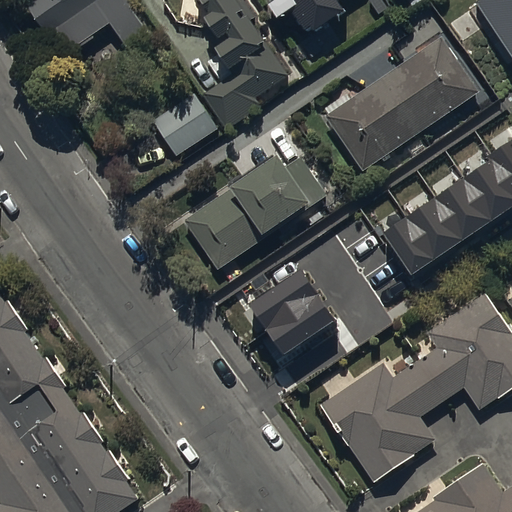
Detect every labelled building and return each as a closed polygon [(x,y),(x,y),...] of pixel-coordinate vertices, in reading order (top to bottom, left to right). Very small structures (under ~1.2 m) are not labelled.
[(124,0),(22,0),(63,62),(112,30),(119,41),(142,26),(124,0)] [(233,80),(204,99),(228,134),(263,111),(258,103),(290,82),(253,27),(258,24),(241,0),(202,0),(197,4),(210,23),(207,26),(221,47),(231,41),(234,46),(207,64),(218,81),(229,74),(233,80)] [(286,0),(310,34),(345,10),(339,1),(340,0),(286,0)] [(498,38),(471,0),(445,0),(443,1),(479,52),(498,38)] [(511,0),(483,0),(477,4),(511,58),(511,0)] [(329,117),(326,119),(364,176),(480,97),(440,37),(415,54),(418,59),(352,103),(347,96),(325,111),(329,117)] [(221,134),(197,98),(155,125),(180,162),(221,134)] [(489,161),(383,233),(411,275),(511,206),(511,139),(487,157),(489,161)] [(328,199),(302,163),(288,172),(279,159),(183,227),(219,277),(328,199)] [(301,270),(248,305),(283,356),(335,320),(301,270)] [(128,484),(133,481),(114,454),(110,457),(103,447),(107,444),(87,416),(84,419),(67,393),(70,391),(47,360),(45,362),(28,338),(31,336),(0,292),(0,392),(13,411),(42,390),(62,417),(33,437),(85,511),(127,511),(141,503),(128,484)] [(478,415),(511,392),(511,339),(486,300),(428,338),(437,352),(393,381),(384,368),(322,409),(373,486),(436,444),(420,421),(464,392),(478,415)] [(0,511),(67,511),(0,412),(0,500),(3,504),(0,506),(0,511)] [(511,511),(511,490),(502,496),(484,469),(433,502),(435,505),(423,511),(511,511)]
